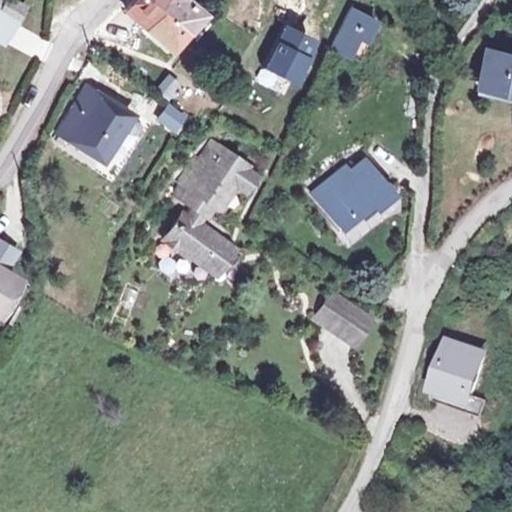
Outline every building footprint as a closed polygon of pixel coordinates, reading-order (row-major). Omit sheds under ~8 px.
[(171,58),(203,21),(184,7),(189,0),(142,0),(123,22),(171,58)] [(0,51),(5,54),(17,31),(3,24),(10,12),(0,6),(0,51)] [(377,20),(349,6),(329,44),(348,52),(362,25),(373,31),(377,20)] [(23,19),(10,12),(3,24),(17,31),(23,19)] [(507,65),(509,58),(492,54),(490,61),(507,65)] [(507,65),(490,61),(483,88),(511,95),(511,58),(509,58),(507,65)] [(205,67),(195,60),(187,69),(197,77),(205,67)] [(175,95),(166,88),(154,103),(164,110),(175,95)] [(133,124),(88,94),(56,139),(60,142),(56,148),(62,153),(67,146),(102,167),(133,124)] [(183,124),(171,116),(163,128),(174,136),(183,124)] [(240,194),(250,180),(240,174),(243,170),(212,147),(199,166),(195,163),(181,181),(191,187),(181,203),(191,212),(185,220),(180,217),(161,244),(177,257),(179,253),(208,275),(226,251),(195,228),(209,208),(214,211),(218,206),(231,188),(240,194)] [(359,155),(310,194),(335,225),(384,186),(359,155)] [(0,237),(0,258),(2,259),(9,242),(0,237)] [(234,257),(226,251),(208,275),(216,281),(234,257)] [(0,303),(10,281),(0,276),(0,303)] [(346,341),(363,315),(327,292),(310,318),(346,341)] [(460,396),(476,356),(442,341),(428,383),(460,396)] [(457,406),(460,396),(428,383),(425,393),(457,406)]
